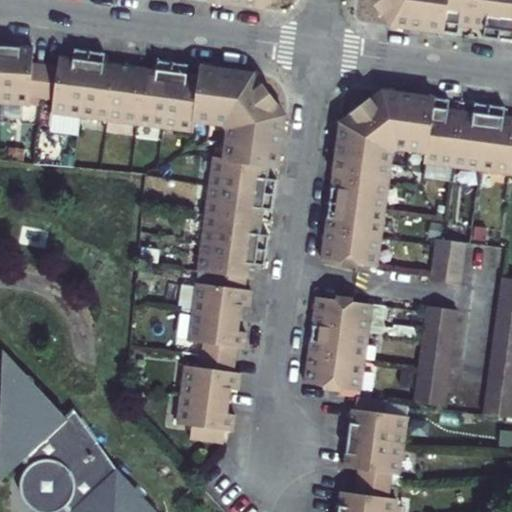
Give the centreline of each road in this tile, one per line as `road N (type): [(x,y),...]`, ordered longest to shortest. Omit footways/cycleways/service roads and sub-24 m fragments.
road 1 (residential): [(273,511),(265,445),(313,48)]
road 2 (residential): [(0,6),(313,48)]
road 3 (residential): [(313,48),(511,75)]
road 4 (unknown): [(287,266),(477,307)]
